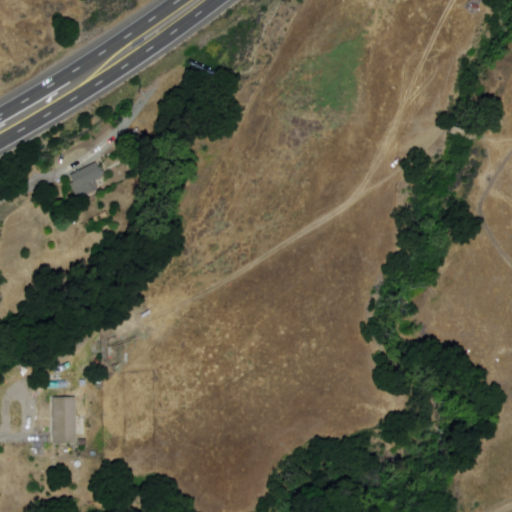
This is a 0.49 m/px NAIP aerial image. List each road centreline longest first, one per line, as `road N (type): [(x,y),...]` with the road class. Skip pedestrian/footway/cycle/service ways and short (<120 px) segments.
road 1 (trunk): [(0,144),(219,0)]
road 2 (trunk): [(183,0),(0,117)]
